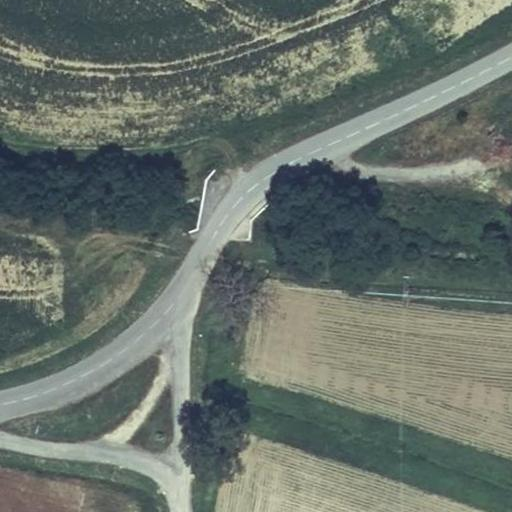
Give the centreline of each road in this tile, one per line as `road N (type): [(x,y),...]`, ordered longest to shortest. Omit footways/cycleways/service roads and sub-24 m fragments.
road 1 (tertiary): [(511,55),(264,176),(223,218),(188,283)]
road 2 (tertiary): [(188,283),(107,362),(0,404)]
road 3 (tertiary): [(188,283),(176,488)]
road 4 (tertiary): [(0,440),(108,454),(162,474),(176,488)]
